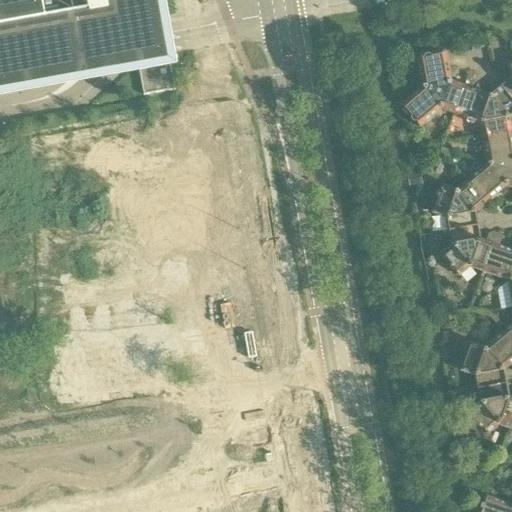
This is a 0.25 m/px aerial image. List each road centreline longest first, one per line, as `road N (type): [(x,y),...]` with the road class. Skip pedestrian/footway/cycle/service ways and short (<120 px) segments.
road 1 (tertiary): [(385,511),(303,68),(276,5)]
road 2 (tertiary): [(276,5),(277,71),(357,511)]
road 3 (residential): [(311,511),(290,384)]
